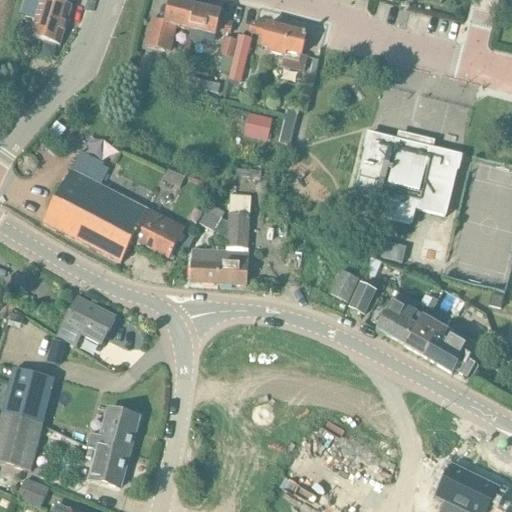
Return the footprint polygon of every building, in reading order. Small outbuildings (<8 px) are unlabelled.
[(71,8),(65,6),(42,0),(29,41),(60,49),(71,8)] [(190,33),(196,9),(170,3),(164,25),(150,22),(145,48),(169,53),(174,30),(190,33)] [(196,9),(190,33),(192,34),(190,40),(194,46),(205,49),(212,45),(214,39),(215,39),(216,35),(230,38),(233,26),(218,22),(220,15),(196,9)] [(252,26),(250,37),(261,39),(259,50),(267,52),(267,55),(283,59),(282,62),(282,64),(280,69),(302,74),(306,60),(301,59),(306,36),(265,27),(265,29),(264,28),(252,26)] [(237,44),(233,61),(234,61),(245,64),(250,42),(249,42),(239,39),(238,39),(237,44)] [(232,61),(237,44),(224,41),(220,58),(232,61)] [(190,79),(189,81),(191,81),(195,87),(193,94),(203,96),(204,92),(212,93),(218,95),(220,85),(198,81),(190,79)] [(244,137),(266,143),(271,122),(249,116),(244,137)] [(400,143),(382,139),(369,136),(365,151),(354,197),(384,204),(380,220),(411,228),(415,212),(445,220),(456,173),(460,158),(447,155),(431,151),(432,146),(401,138),(400,143)] [(81,154),(42,227),(121,267),(132,245),(168,263),(184,231),(111,193),(101,188),(109,172),(103,169),(104,166),(81,154)] [(221,254),(218,288),(243,289),(248,200),(230,199),(228,217),(227,217),(226,225),(226,242),(225,254),(221,254)] [(209,208),(199,228),(203,230),(213,235),(222,240),(226,242),(226,225),(223,223),(220,221),(224,215),(209,208)] [(188,233),(179,251),(186,255),(195,237),(188,233)] [(384,244),(380,260),(401,265),(402,265),(405,249),(384,244)] [(218,288),(221,254),(193,252),(190,287),(218,288)] [(347,306),(359,283),(342,275),(331,297),(347,306)] [(364,317),(375,295),(360,288),(350,310),(364,317)] [(489,309),(500,311),(503,300),(492,297),(489,309)] [(101,348),(116,319),(79,300),(60,339),(77,348),(82,338),(101,348)] [(381,325),(377,331),(403,347),(404,348),(414,332),(412,330),(407,327),(414,315),(416,316),(417,315),(415,314),(395,302),(381,325)] [(418,309),(415,314),(417,315),(416,316),(421,318),(425,311),(419,307),(418,309)] [(414,332),(404,348),(423,359),(434,341),(441,345),(442,346),(448,335),(446,334),(437,329),(421,318),(416,316),(414,315),(407,327),(412,330),(414,332)] [(434,341),(423,359),(425,360),(450,375),(452,372),(466,380),(475,366),(466,361),(470,355),(473,351),(448,335),(442,346),(441,345),(434,341)] [(52,341),(49,353),(62,356),(65,345),(52,341)] [(1,417),(1,418),(12,421),(43,429),(54,383),(50,382),(13,373),(4,406),(1,417)] [(97,448),(130,457),(140,420),(139,420),(139,418),(130,415),(129,417),(107,411),(100,439),(91,436),(87,450),(96,453),(97,448)] [(0,421),(0,466),(31,475),(43,429),(12,421),(1,418),(0,421)] [(120,492),(130,457),(97,448),(96,453),(88,483),(120,492)] [(451,469),(436,500),(460,511),(491,511),(488,511),(498,492),(451,469)] [(36,511),(41,511),(47,497),(50,491),(26,480),(23,486),(16,504),(36,511)]
